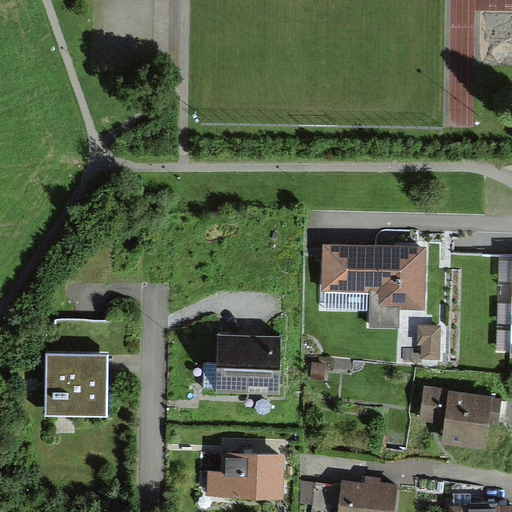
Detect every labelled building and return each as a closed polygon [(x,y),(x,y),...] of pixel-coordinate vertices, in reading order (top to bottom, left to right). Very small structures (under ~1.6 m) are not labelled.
[(421,302),(422,247),(325,246),(325,286),(385,286),(385,301),(421,302)] [(496,354),(511,354),(511,258),(498,259),(496,354)] [(420,350),(439,350),(439,317),(420,317),(420,350)] [(220,326),(218,383),(278,385),(280,328),(220,326)] [(103,338),(44,342),(48,410),(107,407),(103,338)] [(447,437),(485,441),(490,389),(427,382),(423,412),(450,415),(447,437)] [(222,491),(278,492),(279,448),(223,446),(222,491)] [(336,511),(390,511),(395,481),(341,474),(336,511)] [(457,511),(511,511),(510,496),(457,499),(457,511)]
